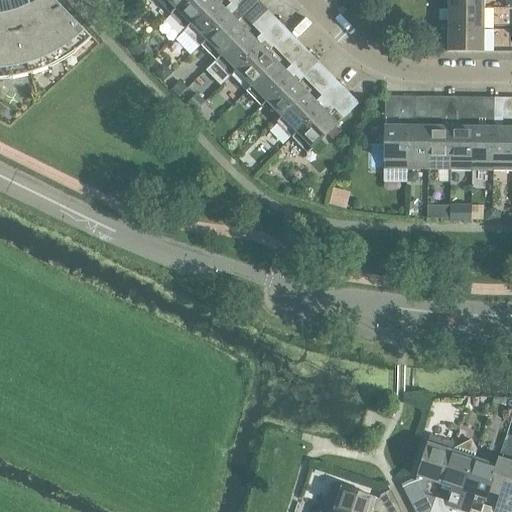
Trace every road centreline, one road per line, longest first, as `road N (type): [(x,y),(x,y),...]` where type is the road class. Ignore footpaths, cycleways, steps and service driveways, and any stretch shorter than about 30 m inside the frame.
road 1 (tertiary): [(0,172),(181,258),(309,295),(416,312),(511,315)]
road 2 (residential): [(511,72),(394,68),(368,57),(310,0)]
